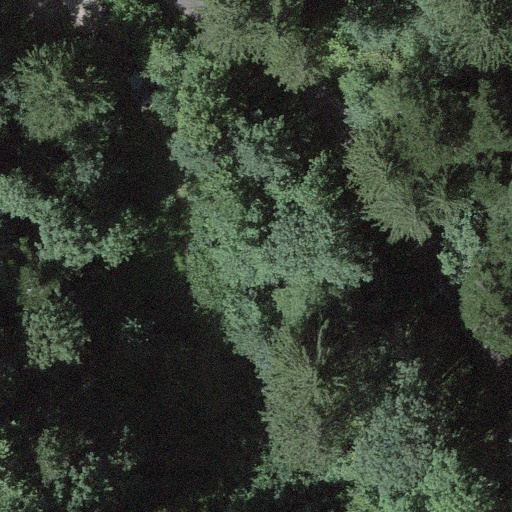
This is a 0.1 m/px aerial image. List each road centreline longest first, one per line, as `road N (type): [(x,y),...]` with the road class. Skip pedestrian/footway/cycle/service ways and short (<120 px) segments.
road 1 (track): [(230,511),(181,173),(45,0)]
road 2 (track): [(180,0),(356,151),(511,391)]
